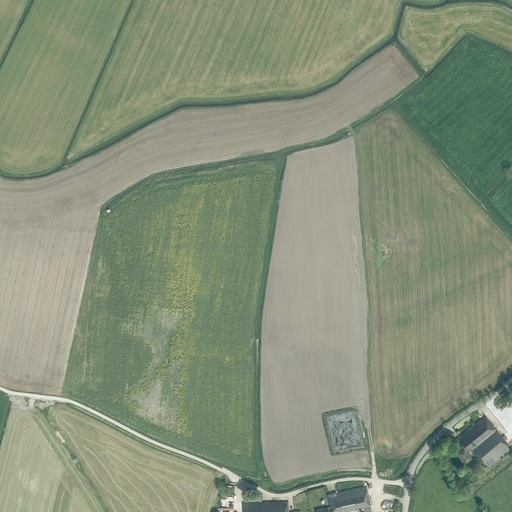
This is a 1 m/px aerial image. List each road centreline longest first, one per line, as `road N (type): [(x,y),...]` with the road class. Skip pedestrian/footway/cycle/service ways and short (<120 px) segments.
road 1 (unclassified): [(408,483),(345,479),(271,494),(78,404),(0,388)]
road 2 (unclassified): [(408,483),(428,444),(511,380)]
